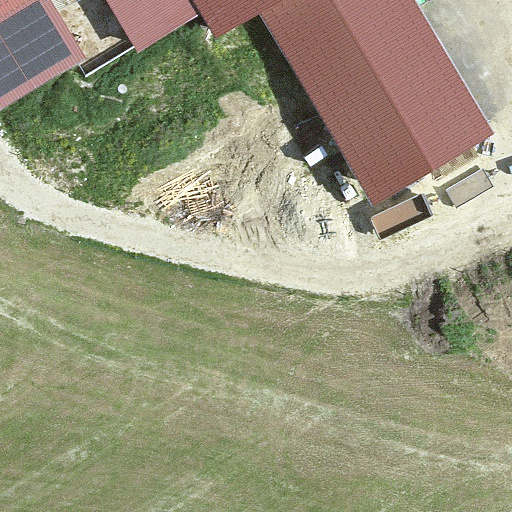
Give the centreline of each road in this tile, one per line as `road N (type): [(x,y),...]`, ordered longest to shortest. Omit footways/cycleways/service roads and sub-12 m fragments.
road 1 (track): [(0,120),(25,144),(85,263),(344,274),(496,293)]
road 2 (track): [(511,314),(477,267),(367,0)]
